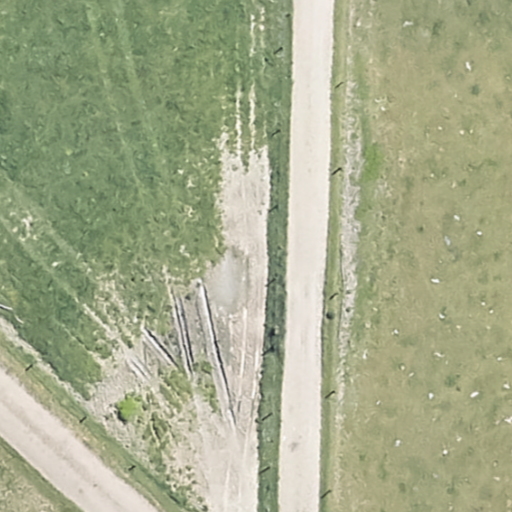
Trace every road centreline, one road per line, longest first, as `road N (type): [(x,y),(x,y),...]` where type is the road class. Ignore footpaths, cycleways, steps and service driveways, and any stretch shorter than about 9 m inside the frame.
road 1 (track): [(309,0),(293,511)]
road 2 (track): [(0,387),(136,511)]
